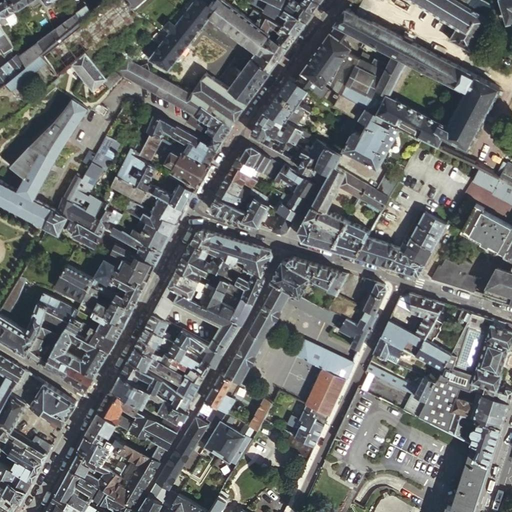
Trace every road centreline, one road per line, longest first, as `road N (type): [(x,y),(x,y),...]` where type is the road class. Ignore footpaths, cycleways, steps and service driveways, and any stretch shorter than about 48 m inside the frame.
road 1 (residential): [(285,243),(135,511)]
road 2 (residential): [(398,278),(292,511)]
road 3 (residential): [(190,215),(90,398)]
road 4 (residential): [(238,136),(331,0)]
road 5 (residential): [(90,398),(29,511)]
